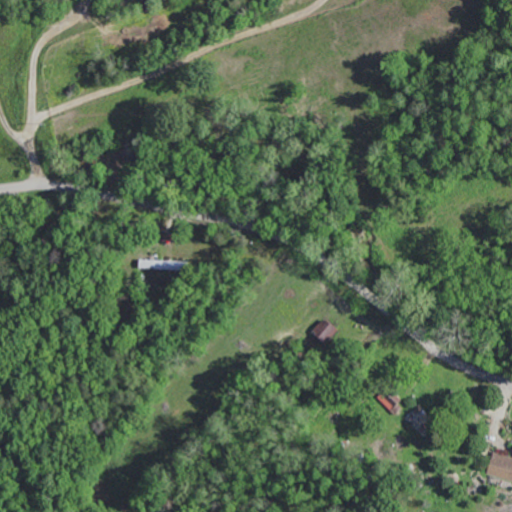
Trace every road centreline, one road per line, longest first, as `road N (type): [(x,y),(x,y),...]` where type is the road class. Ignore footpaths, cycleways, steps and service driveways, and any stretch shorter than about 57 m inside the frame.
road 1 (residential): [(511,384),(446,357),(340,273),(283,240),(74,191),(0,192)]
road 2 (residential): [(216,47),(38,122),(27,150),(39,188)]
